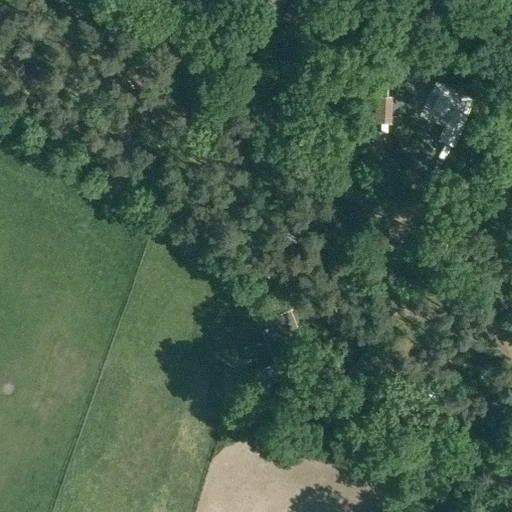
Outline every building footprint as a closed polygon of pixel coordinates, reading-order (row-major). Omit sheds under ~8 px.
[(308,0),(290,0),(289,3),(303,11),(308,0)] [(441,139),(453,144),(472,97),(463,93),(463,92),(459,90),(458,91),(436,83),(432,92),(439,94),(433,110),(450,116),(441,139)] [(390,108),(391,97),(377,97),(377,107),(390,108)] [(488,202),(468,191),(462,202),(481,213),(488,202)] [(265,330),(263,331),(276,364),(283,361),(281,355),(305,346),(290,309),(280,313),(278,308),(268,312),(267,312),(272,327),(267,328),(267,327),(265,328),(265,330)] [(394,364),(370,347),(362,358),(386,375),(394,364)] [(375,376),(357,362),(346,377),(364,391),(375,376)] [(304,370),(287,377),(293,392),(310,385),(304,370)] [(354,430),(397,424),(393,394),(368,398),(369,410),(352,412),(354,430)] [(316,395),(302,398),(303,407),(301,422),(313,423),(315,409),(317,403),(316,395)]
